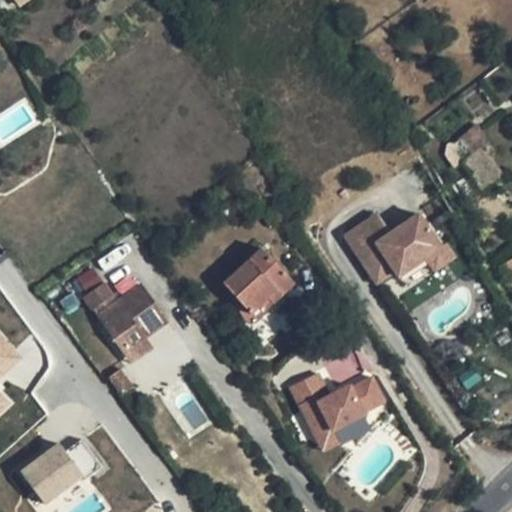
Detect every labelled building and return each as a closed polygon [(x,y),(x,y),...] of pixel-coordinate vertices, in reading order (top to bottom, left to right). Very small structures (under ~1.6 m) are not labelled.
[(496,163),(484,147),(471,157),(469,159),(463,164),(475,179),(496,163)] [(287,218),(279,205),(262,216),(270,229),(287,218)] [(379,215),(346,237),(378,286),(398,273),(401,278),(428,260),(444,250),(421,216),(403,228),(393,235),(386,224),(379,215)] [(396,217),(386,224),(393,235),(403,228),(396,217)] [(262,248),(255,240),(241,253),(248,261),(225,283),(253,314),(270,299),(279,291),(283,295),(296,284),(263,248),(262,248)] [(444,250),(428,260),(436,273),(457,259),(449,246),(444,250)] [(511,283),(511,260),(499,267),(510,285),(511,283)] [(107,284),(85,298),(95,312),(96,311),(101,317),(99,318),(126,356),(147,341),(171,325),(144,287),(110,310),(106,304),(116,298),(107,284)] [(283,295),(279,291),(270,299),(274,303),(283,295)] [(0,414),(7,411),(17,420),(19,418),(0,385),(0,376),(12,370),(23,358),(3,325),(0,327),(0,414)] [(147,341),(126,356),(133,366),(154,351),(147,341)] [(368,412),(388,401),(375,376),(355,387),(354,385),(333,396),(321,373),(293,387),(319,437),(335,429),(336,430),(369,413),(368,412)] [(136,394),(122,375),(111,383),(125,402),(136,394)] [(342,442),(335,429),(319,437),(326,451),(342,442)] [(19,472),(45,506),(85,476),(58,442),(19,472)]
